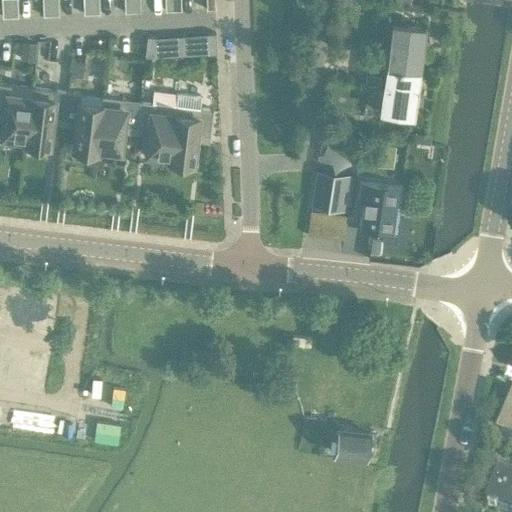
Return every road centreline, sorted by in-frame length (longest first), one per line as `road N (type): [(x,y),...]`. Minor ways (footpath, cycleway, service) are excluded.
road 1 (tertiary): [(252,269),(0,241)]
road 2 (unclassified): [(484,292),(445,511)]
road 3 (residential): [(322,0),(303,156),(246,167)]
road 4 (residential): [(246,167),(243,0)]
road 5 (tertiary): [(511,131),(484,292)]
road 6 (tertiary): [(409,283),(252,269)]
